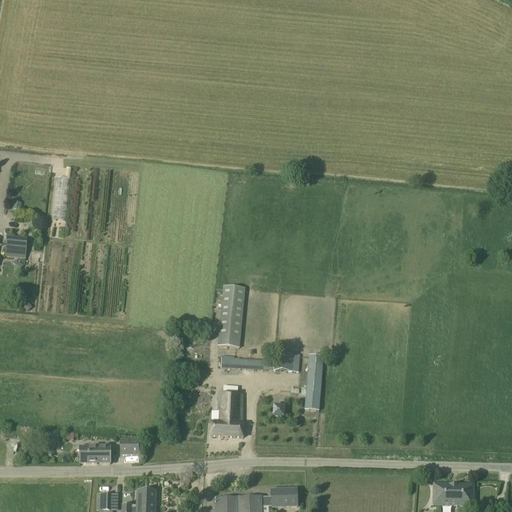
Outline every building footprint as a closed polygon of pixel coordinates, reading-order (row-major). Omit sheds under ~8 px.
[(21,212),(23,204),(15,202),(14,210),(21,212)] [(28,240),(7,238),(6,250),(26,252),(28,240)] [(18,263),(14,270),(19,273),(23,266),(18,263)] [(223,288),(217,348),(239,350),(246,291),(223,288)] [(300,372),(301,355),(292,355),(293,346),(279,345),(278,361),(284,362),(284,372),(300,372)] [(309,357),(305,411),(319,413),(324,358),(309,357)] [(274,362),(273,362),(222,359),(221,371),(274,374),(274,362)] [(210,424),(210,439),(243,440),(244,426),(243,425),(244,396),(218,395),(217,425),(210,424)] [(277,406),(276,418),(289,418),(289,406),(277,406)] [(138,441),(119,441),(119,457),(138,457),(138,441)] [(80,465),(109,465),(109,449),(80,449),(80,465)] [(433,507),(473,508),(474,486),(433,485),(433,507)] [(146,511),(147,492),(137,492),(136,508),(131,508),(131,506),(122,506),(121,511),(146,511)] [(147,492),(146,511),(155,511),(156,493),(147,492)] [(271,493),(271,499),(271,509),(297,508),(296,492),(296,494),(285,494),(285,492),(271,493)] [(99,511),(110,511),(111,496),(100,495),(99,511)] [(262,511),(262,499),(262,498),(214,500),(214,511),(262,511)]
